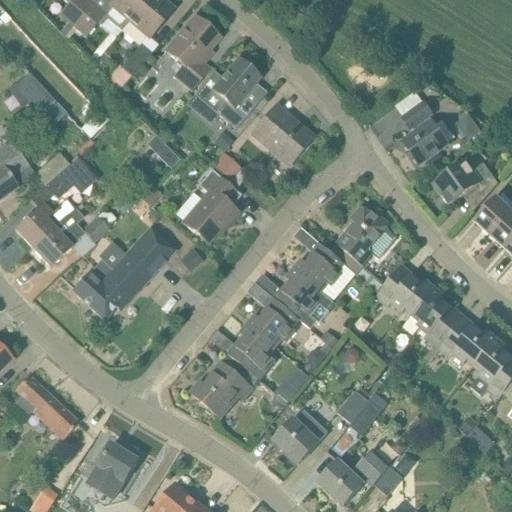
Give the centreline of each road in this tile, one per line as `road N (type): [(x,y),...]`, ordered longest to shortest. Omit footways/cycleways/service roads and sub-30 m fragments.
road 1 (residential): [(131,407),(304,196),(358,153)]
road 2 (residential): [(358,153),(432,248),(511,315)]
road 3 (residential): [(358,153),(327,104),(215,0)]
road 4 (tertiary): [(288,511),(205,446),(131,407)]
road 5 (tertiary): [(131,407),(75,368),(0,291)]
